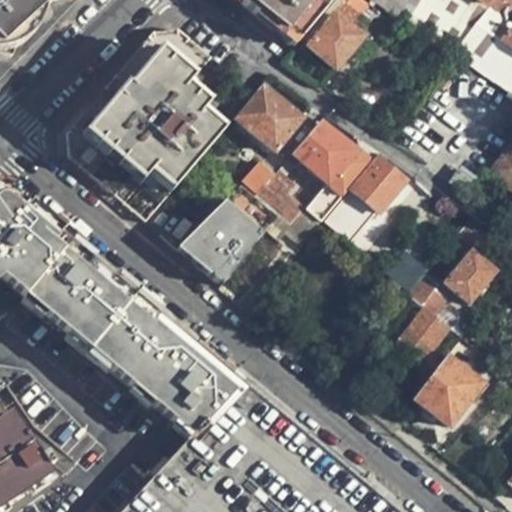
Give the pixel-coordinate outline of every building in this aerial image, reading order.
[(0,0),(0,56),(4,49),(8,44),(14,33),(21,22),(31,12),(41,3),(46,0),(0,0)] [(14,33),(8,44),(13,42),(24,36),(32,27),(39,19),(48,6),(50,0),(46,0),(41,3),(31,12),(21,22),(14,33)] [(232,0),(294,48),(334,0),(232,0)] [(377,0),(372,9),(394,23),(409,0),(377,0)] [(409,0),(394,23),(478,77),(498,48),(511,29),(511,26),(474,0),(409,0)] [(511,0),(474,0),(511,26),(511,29),(498,48),(511,57),(511,0)] [(361,44),(333,21),(307,52),(334,75),(361,44)] [(113,197),(148,226),(233,126),(253,100),(172,35),(150,37),(64,135),(65,160),(113,197)] [(478,77),(511,98),(511,57),(498,48),(478,77)] [(303,119),(262,88),(253,100),(233,126),(272,157),(303,119)] [(314,128),(289,160),(341,200),(366,168),(348,154),(314,128)] [(511,192),(511,156),(509,154),(492,177),(511,192)] [(376,218),(401,187),(374,166),(349,196),(376,218)] [(257,200),(268,184),(272,179),(259,169),(244,189),(257,200)] [(297,206),(268,184),(257,200),(256,202),(283,225),(297,206)] [(0,290),(186,445),(234,392),(218,378),(129,301),(46,229),(6,195),(0,194),(0,290)] [(367,216),(343,196),(332,209),(356,229),(367,216)] [(222,203),(177,252),(192,266),(219,291),(264,242),(222,203)] [(356,229),(332,209),(320,223),(344,243),(356,229)] [(406,252),(388,274),(409,290),(427,269),(406,252)] [(467,306),(493,274),(469,254),(443,286),(467,306)] [(422,280),(405,300),(431,320),(444,304),(431,293),(434,290),(422,280)] [(431,320),(405,300),(390,321),(405,333),(394,346),(419,367),(448,333),(431,320)] [(405,333),(390,321),(380,334),(394,346),(405,333)] [(448,333),(460,343),(468,332),(457,324),(448,333)] [(480,390),(444,362),(412,403),(447,430),(480,390)] [(374,511),(234,392),(186,445),(123,511),(374,511)] [(0,511),(10,511),(52,484),(8,421),(0,426),(0,511)] [(511,477),(503,488),(511,495),(511,477)]
